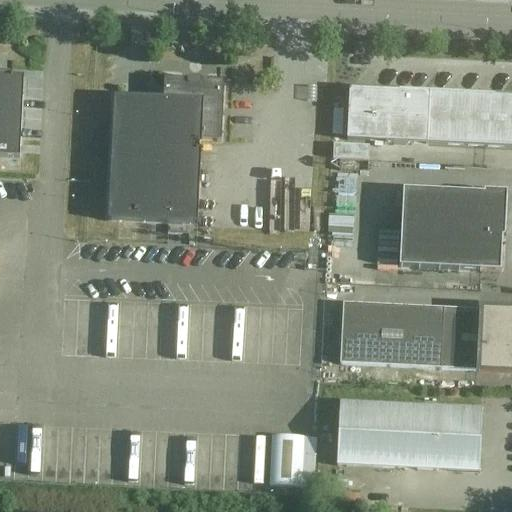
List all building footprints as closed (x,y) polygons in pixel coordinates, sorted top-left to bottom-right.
[(364,46),(354,45),(354,56),(364,56),(364,46)] [(0,159),(19,160),(23,80),(12,79),(12,77),(0,76),(0,159)] [(116,98),(110,223),(200,228),(204,143),(223,144),(226,84),(166,81),(165,100),(116,98)] [(349,90),(347,141),(511,149),(511,102),(498,102),(498,97),(349,90)] [(335,157),(357,158),(357,144),(335,144),(335,157)] [(337,190),(359,189),(358,163),(336,164),(337,190)] [(398,268),(499,274),(503,196),(402,190),(398,268)] [(331,232),(353,233),(354,208),(332,208),(331,232)] [(381,252),(392,252),(392,233),(381,233),(381,252)] [(342,306),(339,366),(479,373),(479,374),(511,375),(511,313),(482,312),(482,313),(342,306)] [(339,405),(336,467),(478,474),(482,412),(339,405)] [(301,489),(302,478),(304,439),(271,438),(269,488),(301,489)]
